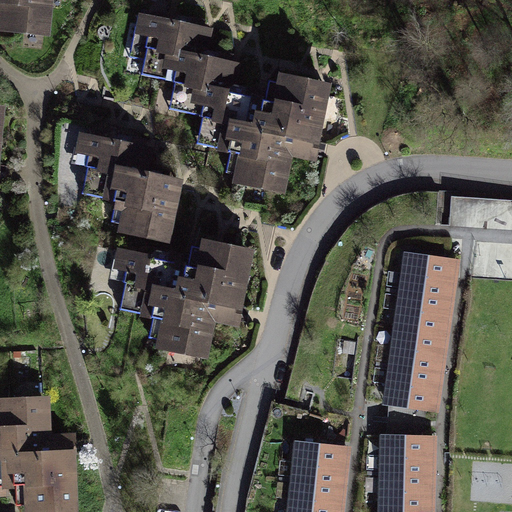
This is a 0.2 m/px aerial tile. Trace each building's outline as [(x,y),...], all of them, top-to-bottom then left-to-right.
[(0,0),(0,7),(5,8),(3,30),(47,34),(50,5),(69,6),(69,0),(0,0)] [(211,33),(131,14),(123,49),(159,58),(154,79),(185,86),(180,107),(209,114),(202,145),(237,153),(230,180),(282,193),(290,156),(315,162),(333,89),(283,77),(277,102),(232,91),(238,68),(205,60),(211,33)] [(149,150),(77,135),(71,165),(95,170),(90,197),(117,203),(115,212),(127,215),(124,231),(166,240),(177,186),(143,179),(149,150)] [(165,263),(119,254),(115,276),(128,279),(121,316),(164,324),(159,351),(209,361),(216,327),(239,331),(254,256),(213,248),(207,279),(189,276),(186,291),(160,286),(165,263)] [(458,261),(410,254),(386,404),(435,411),(458,261)] [(0,511),(0,500),(21,499),(22,511),(83,511),(78,433),(56,434),(53,391),(0,395),(0,511)] [(429,511),(432,443),(385,441),(381,511),(429,511)] [(336,511),(343,451),(298,446),(290,511),(336,511)]
